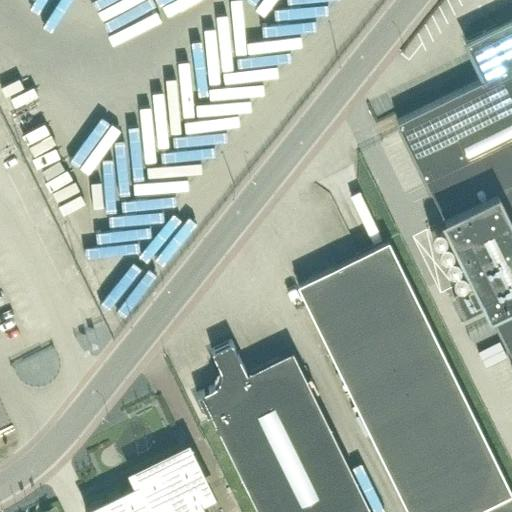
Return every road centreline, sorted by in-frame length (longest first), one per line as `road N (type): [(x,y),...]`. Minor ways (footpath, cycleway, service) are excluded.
road 1 (tertiary): [(0,488),(43,459),(412,0)]
road 2 (unknown): [(0,28),(51,46),(105,43),(157,31),(226,0)]
